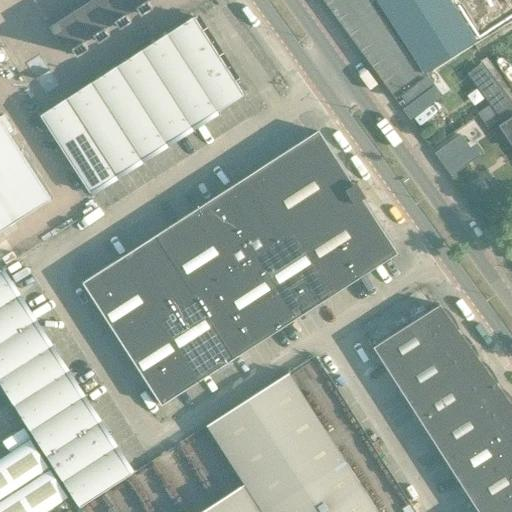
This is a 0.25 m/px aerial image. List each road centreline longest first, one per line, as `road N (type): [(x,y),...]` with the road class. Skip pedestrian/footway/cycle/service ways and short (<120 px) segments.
road 1 (tertiary): [(259,0),(511,345)]
road 2 (tertiary): [(511,304),(291,0)]
road 3 (unknown): [(282,117),(204,0)]
